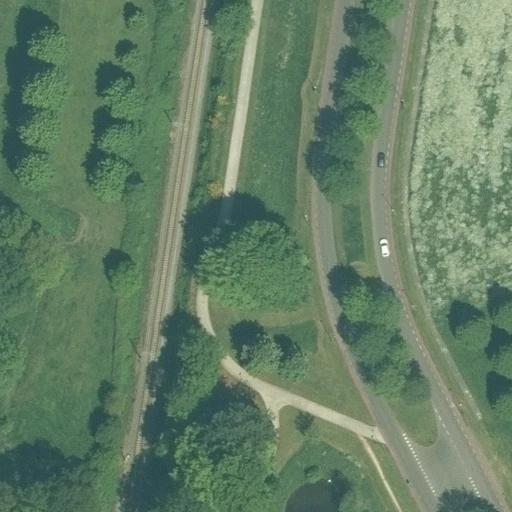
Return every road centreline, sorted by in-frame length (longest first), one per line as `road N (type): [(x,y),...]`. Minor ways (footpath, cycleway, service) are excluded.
road 1 (unclassified): [(348,0),(323,154),(328,269),(366,388),(420,489)]
road 2 (unclassified): [(472,461),(398,314),(385,261),(380,165),(404,0)]
